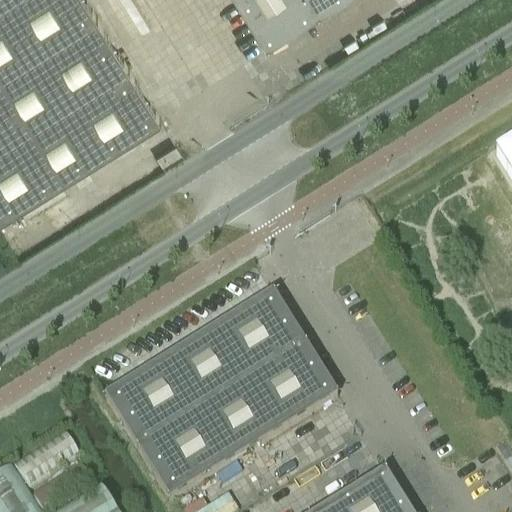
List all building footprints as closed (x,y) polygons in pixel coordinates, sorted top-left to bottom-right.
[(0,0),(0,220),(161,120),(87,0),(0,0)] [(338,0),(239,0),(267,45),(338,0)] [(511,144),(495,155),(511,182),(511,144)] [(336,399),(307,353),(271,296),(104,400),(169,504),(336,399)] [(29,494),(77,462),(79,461),(63,435),(12,468),(29,494)] [(56,511),(94,488),(77,462),(29,494),(26,495),(36,511),(56,511)] [(36,511),(26,495),(10,470),(0,476),(0,511),(36,511)] [(406,511),(383,474),(322,511),(406,511)] [(114,511),(100,490),(66,511),(114,511)]
